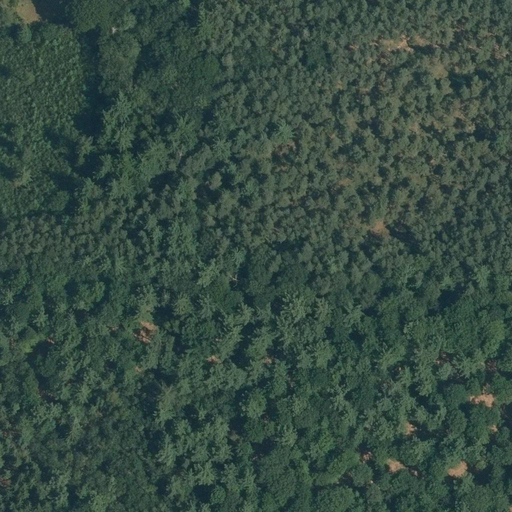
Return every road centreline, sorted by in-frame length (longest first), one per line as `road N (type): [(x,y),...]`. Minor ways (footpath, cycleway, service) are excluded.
road 1 (track): [(117,284),(381,313),(511,307)]
road 2 (track): [(0,333),(48,511)]
